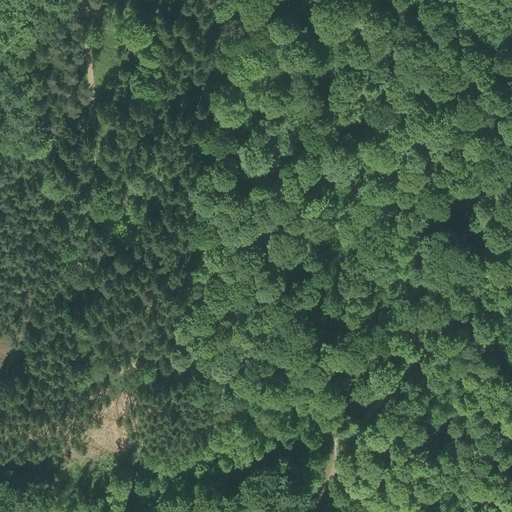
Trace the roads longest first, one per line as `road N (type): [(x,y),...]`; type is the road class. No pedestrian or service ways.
road 1 (track): [(82,0),(92,91),(78,315),(90,352),(124,365),(217,355),(311,399),(337,435)]
road 2 (unknown): [(511,307),(444,328),(337,435)]
